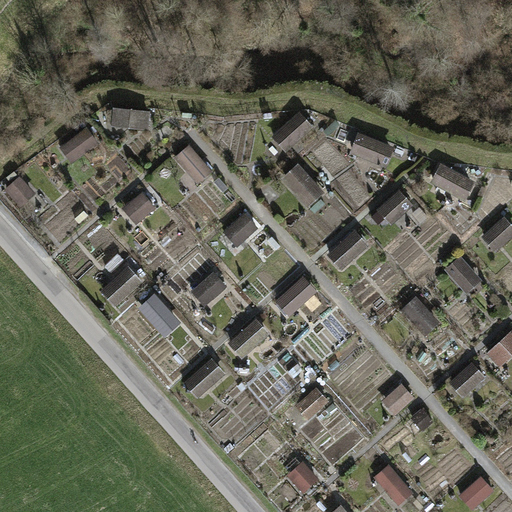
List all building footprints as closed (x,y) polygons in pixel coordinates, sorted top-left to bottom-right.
[(151,111),(114,107),(112,126),(149,130),(151,111)] [(315,126),(299,110),(273,136),(288,152),(315,126)] [(98,143),(86,126),(59,145),(71,162),(98,143)] [(388,166),(396,146),(359,132),(351,152),(388,166)] [(175,157),(198,183),(213,171),(191,144),(175,157)] [(476,180),(441,162),(431,181),(466,200),(476,180)] [(325,191),(298,163),(282,177),(309,206),(325,191)] [(37,194),(20,176),(5,190),(22,208),(37,194)] [(413,204),(399,189),(370,215),(379,225),(387,218),(392,223),(413,204)] [(136,223),(155,207),(142,192),(123,208),(136,223)] [(245,212),(224,231),(237,247),(259,228),(245,212)] [(511,237),(511,223),(504,215),(482,235),(496,251),(511,237)] [(369,245),(355,229),(328,253),(343,269),(369,245)] [(446,268),(466,292),(482,280),(461,255),(446,268)] [(143,281),(129,265),(101,290),(115,305),(143,281)] [(215,271),(192,291),(205,306),(228,286),(215,271)] [(318,292),(303,275),(276,301),(290,317),(318,292)] [(155,295),(141,308),(161,330),(175,317),(155,295)] [(401,310),(426,337),(441,322),(416,296),(401,310)] [(271,333),(256,317),(229,342),(244,358),(271,333)] [(511,355),(511,329),(487,352),(500,366),(511,355)] [(212,358),(183,382),(197,398),(226,374),(212,358)] [(485,376),(471,362),(449,382),(463,397),(485,376)] [(382,400),(394,414),(415,397),(403,383),(382,400)] [(329,400),(317,386),(296,405),(308,419),(329,400)] [(289,475),(304,492),(319,479),(304,462),(289,475)] [(374,478),(398,506),(413,493),(389,465),(374,478)] [(494,490),(481,476),(460,496),(473,510),(494,490)]
